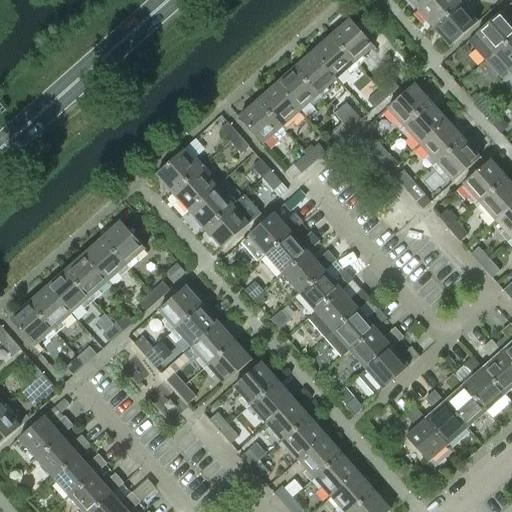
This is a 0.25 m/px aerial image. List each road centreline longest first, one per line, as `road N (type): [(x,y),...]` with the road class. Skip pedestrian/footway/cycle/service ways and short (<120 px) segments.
road 1 (primary): [(0,148),(167,0)]
road 2 (residential): [(314,193),(449,344)]
road 3 (residential): [(191,511),(82,390)]
